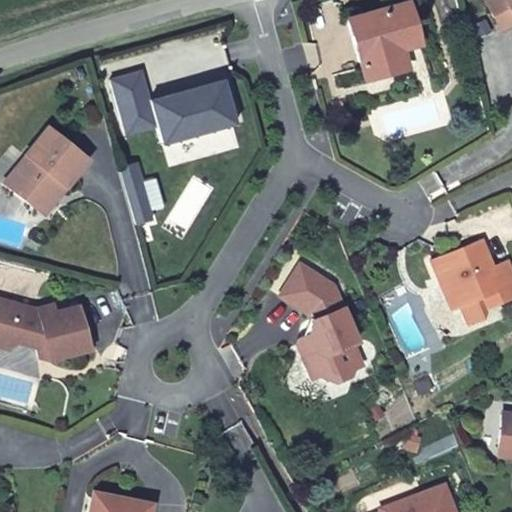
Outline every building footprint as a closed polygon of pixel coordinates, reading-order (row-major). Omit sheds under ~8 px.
[(510,21),(511,25),(511,0),(500,0),(499,1),(498,0),(484,0),(479,3),(493,30),(510,21)] [(380,55),(395,51),(413,46),(400,3),(339,20),(357,82),(385,74),(380,55)] [(400,70),(395,51),(380,55),(385,74),(400,70)] [(136,71),(105,80),(116,121),(129,117),(134,132),(151,127),(156,146),(229,125),(217,81),(144,101),(136,71)] [(134,132),(129,117),(116,121),(120,136),(134,132)] [(55,185),(60,189),(82,160),(40,126),(20,154),(22,156),(1,180),(36,208),(55,185)] [(131,164),(113,169),(129,226),(147,221),(131,164)] [(41,212),(60,189),(55,185),(36,208),(41,212)] [(454,309),(491,293),(496,304),(511,297),(511,284),(502,261),(488,267),(480,249),(477,241),(426,262),(436,286),(444,283),(454,309)] [(291,266),(272,297),(300,315),(308,332),(293,338),(290,346),(298,364),(306,360),(314,377),(328,383),(342,377),(344,370),(353,365),(344,345),(348,343),(324,287),(291,266)] [(446,312),(454,309),(444,283),(436,286),(443,305),(446,312)] [(491,293),(454,309),(461,327),(479,320),(482,310),(496,304),(491,293)] [(0,340),(7,342),(12,343),(18,341),(27,343),(29,356),(41,356),(42,361),(43,361),(80,354),(70,307),(50,312),(47,305),(26,308),(15,305),(0,301),(0,340)] [(0,347),(5,349),(12,343),(7,342),(0,340),(0,347)] [(306,360),(298,364),(305,381),(314,377),(306,360)] [(511,417),(497,416),(493,446),(511,448),(511,417)] [(511,448),(493,446),(491,460),(511,462),(511,448)] [(446,511),(437,486),(373,511),(446,511)] [(91,493),(86,511),(147,511),(148,508),(91,493)]
